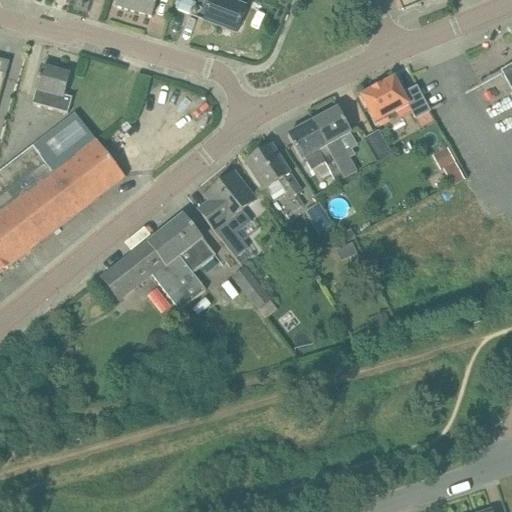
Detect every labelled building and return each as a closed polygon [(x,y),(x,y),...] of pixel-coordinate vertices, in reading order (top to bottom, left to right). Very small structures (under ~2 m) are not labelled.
[(120,0),(118,8),(151,18),(156,0),(120,0)] [(187,0),(179,0),(176,9),(191,15),(196,3),(187,0)] [(246,9),(223,0),(211,0),(203,20),(237,33),(246,9)] [(398,0),(403,10),(428,0),(398,0)] [(0,96),(9,65),(0,62),(0,96)] [(68,115),(72,98),(64,96),(69,76),(42,68),(32,105),(68,115)] [(394,78),(360,97),(375,124),(389,117),(401,111),(408,107),(415,120),(416,120),(430,112),(429,110),(416,87),(403,94),(395,80),(394,78)] [(338,109),(313,123),(326,148),(327,147),(343,180),(344,180),(357,173),(339,141),(351,134),(338,109)] [(8,166),(57,230),(124,179),(75,115),(8,166)] [(326,148),(313,123),(288,136),(302,161),(305,159),(312,172),(316,169),(321,178),(330,174),(336,183),(343,180),(327,147),(326,148)] [(301,192),(271,146),(246,162),(265,192),(266,191),(273,202),(286,193),(290,199),(301,192)] [(386,147),(373,155),(377,163),(391,155),(386,147)] [(455,162),(443,169),(452,185),(453,187),(464,180),(455,162)] [(0,273),(57,230),(8,166),(0,172),(0,273)] [(255,201),(234,174),(205,197),(210,202),(198,212),(235,259),(248,249),(237,234),(251,222),(242,212),(255,201)] [(303,212),(319,237),(334,227),(319,203),(303,212)] [(192,275),(193,275),(216,257),(183,215),(148,244),(167,268),(179,258),(192,275)] [(167,268),(148,244),(147,244),(103,279),(119,300),(151,275),(180,312),(206,291),(193,275),(192,275),(179,258),(167,268)] [(276,310),(268,301),(270,299),(245,268),(233,278),(266,318),(276,310)] [(193,386),(222,379),(219,368),(190,375),(193,386)]
